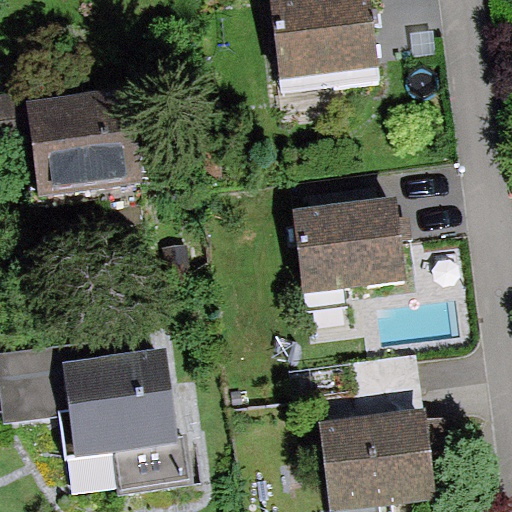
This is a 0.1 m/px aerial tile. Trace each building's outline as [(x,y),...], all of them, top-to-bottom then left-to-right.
[(263,16),(274,96),(376,82),(366,2),(263,16)] [(34,200),(141,186),(129,95),(22,109),(34,200)] [(297,205),(304,303),(407,295),(399,197),(297,205)] [(52,372),(70,464),(188,441),(169,348),(52,372)] [(315,418),(327,511),(426,511),(435,511),(421,404),(315,418)]
